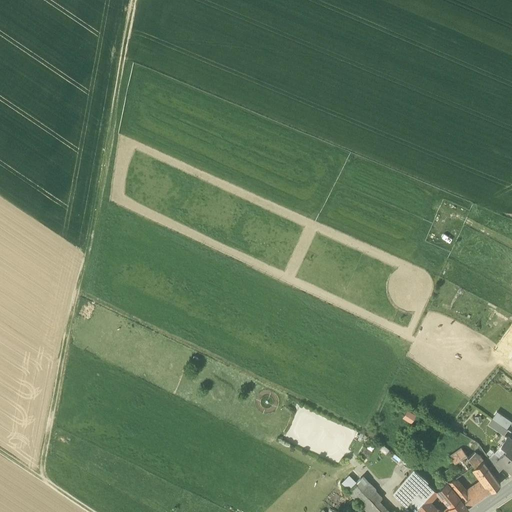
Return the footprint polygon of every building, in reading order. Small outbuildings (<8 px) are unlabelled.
[(415,416),(407,411),(403,418),(411,423),(415,416)] [(507,430),(492,419),(488,425),(503,435),(507,430)] [(511,469),(511,440),(507,437),(501,444),(506,449),(499,457),(497,460),(504,466),(511,471),(511,469)] [(461,448),(449,455),(453,462),(465,455),(461,448)] [(474,449),(465,455),(471,463),(479,456),(474,449)] [(504,466),(497,460),(499,457),(493,452),(488,458),(498,472),(504,466)] [(465,455),(441,472),(448,483),(455,478),(473,466),(471,463),(465,455)] [(479,456),(471,463),(473,466),(474,467),(483,461),(479,456)] [(500,485),(483,461),(474,467),(484,481),(491,491),(500,485)] [(407,476),(393,493),(405,506),(410,501),(410,500),(425,482),(427,480),(413,469),(407,476)] [(382,498),(374,490),(376,489),(363,475),(360,478),(347,491),(352,497),(360,489),(368,497),(359,505),(366,511),(389,511),(379,501),(382,498)] [(460,485),(455,478),(448,483),(460,497),(468,492),(460,485)] [(484,481),(474,488),(483,497),(491,491),(484,481)] [(427,503),(429,502),(431,498),(437,492),(436,491),(436,490),(425,482),(410,500),(410,501),(417,508),(424,500),(427,503)] [(462,511),(468,508),(445,482),(436,490),(436,491),(440,495),(440,496),(449,507),(443,511),(442,511),(462,511)] [(468,492),(460,497),(468,507),(483,497),(474,488),(468,492)] [(360,489),(352,497),(359,505),(368,497),(360,489)] [(424,500),(417,508),(419,511),(442,511),(443,511),(436,510),(429,502),(427,503),(424,500)]
